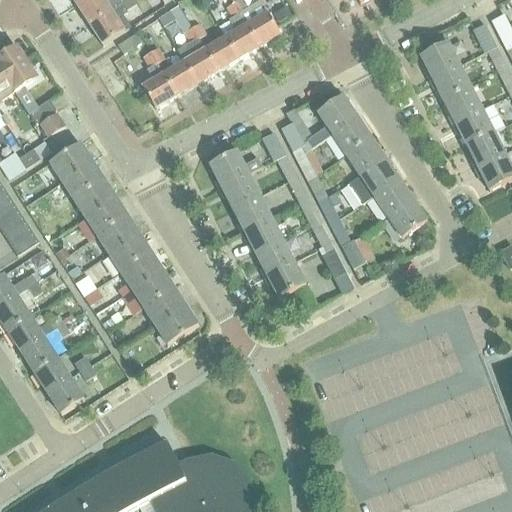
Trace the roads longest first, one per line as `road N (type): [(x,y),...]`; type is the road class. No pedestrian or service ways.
road 1 (residential): [(349,55),(132,170)]
road 2 (residential): [(463,251),(349,55)]
road 3 (residential): [(237,342),(132,170)]
road 4 (residential): [(132,170),(25,7)]
road 5 (residential): [(59,457),(217,353)]
road 6 (residential): [(377,302),(262,362),(237,342)]
road 7 (residential): [(457,0),(349,55)]
